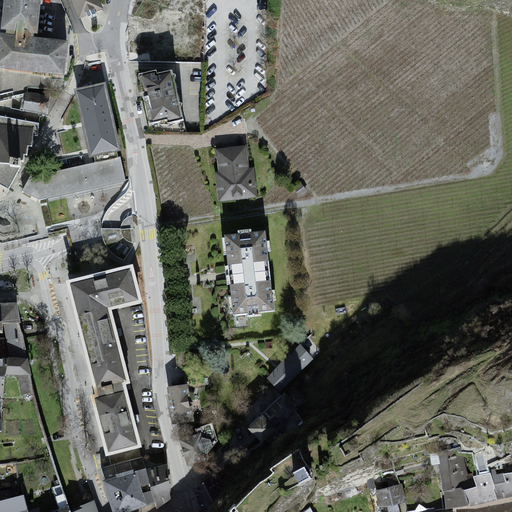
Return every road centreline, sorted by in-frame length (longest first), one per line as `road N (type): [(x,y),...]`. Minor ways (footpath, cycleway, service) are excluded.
road 1 (residential): [(111,41),(147,226),(162,411),(183,498)]
road 2 (residential): [(16,260),(40,271),(103,511)]
